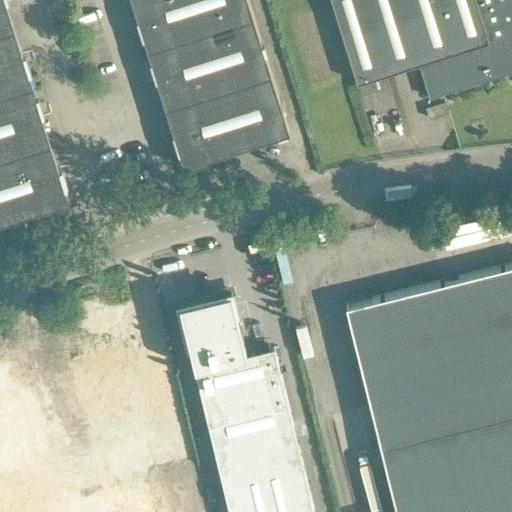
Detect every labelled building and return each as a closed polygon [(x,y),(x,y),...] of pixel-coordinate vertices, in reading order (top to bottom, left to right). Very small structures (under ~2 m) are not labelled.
[(70,202),(65,187),(67,186),(61,167),(50,171),(45,154),(39,134),(39,135),(33,117),(45,114),(39,95),(36,96),(29,73),(32,72),(26,53),(14,56),(9,39),(3,20),(0,11),(0,2),(6,0),(141,0),(147,15),(135,18),(141,38),(144,37),(151,60),(148,61),(154,80),(166,76),(171,93),(177,113),(177,112),(183,130),(173,133),(171,133),(177,152),(179,151),(184,166),(206,160),(205,157),(289,131),(248,0),(0,0),(0,221),(47,207),(48,209),(70,202)] [(511,0),(332,0),(357,80),(419,61),(429,96),(511,70),(511,0)] [(511,511),(511,261),(346,303),(398,511),(511,511)] [(213,293),(179,301),(194,366),(195,366),(196,370),(195,370),(229,511),(314,511),(274,346),(247,352),(233,294),(232,294),(231,289),(214,293),(213,293)] [(129,323),(107,329),(119,375),(140,370),(129,323)] [(107,329),(85,334),(97,381),(103,379),(119,375),(107,329)] [(85,334),(63,339),(75,386),(97,381),(85,334)] [(63,339),(42,345),(53,391),(75,386),(63,339)] [(119,375),(103,379),(109,400),(146,391),(140,370),(119,375)] [(75,386),(53,391),(58,412),(109,400),(103,379),(97,381),(75,386)] [(146,391),(109,400),(114,421),(151,412),(146,391)] [(109,400),(58,412),(63,433),(114,421),(109,400)] [(151,412),(114,421),(119,442),(156,433),(151,412)] [(114,421),(63,433),(68,454),(119,442),(114,421)] [(156,433),(119,442),(124,463),(161,454),(156,433)] [(119,442),(68,454),(73,475),(124,463),(119,442)] [(161,454),(124,463),(129,484),(166,475),(161,454)] [(4,457),(0,457),(0,479),(9,478),(4,457)] [(124,463),(73,475),(78,496),(129,484),(124,463)] [(166,475),(129,484),(134,505),(171,496),(166,475)] [(9,478),(0,479),(0,501),(14,498),(9,478)] [(129,484),(78,496),(82,511),(103,511),(134,505),(129,484)] [(174,511),(171,496),(134,505),(135,511),(174,511)] [(17,511),(14,498),(0,501),(0,511),(17,511)]
